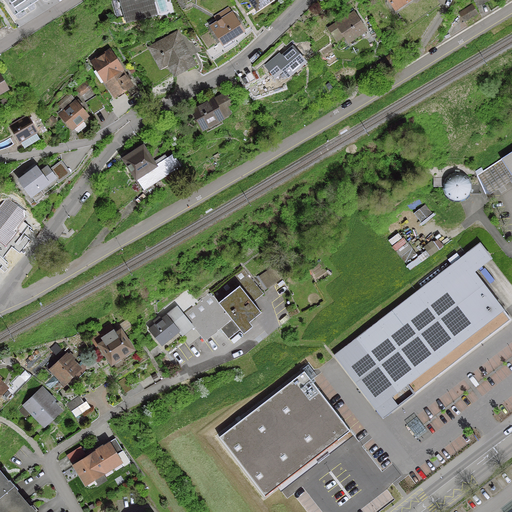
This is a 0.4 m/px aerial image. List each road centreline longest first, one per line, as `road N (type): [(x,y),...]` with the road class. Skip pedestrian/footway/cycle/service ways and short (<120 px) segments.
road 1 (residential): [(0,295),(29,289),(511,7)]
road 2 (residential): [(0,292),(117,138),(242,55),(303,0)]
road 3 (residential): [(52,461),(104,418),(235,352),(276,321)]
road 4 (secondary): [(415,511),(511,438)]
